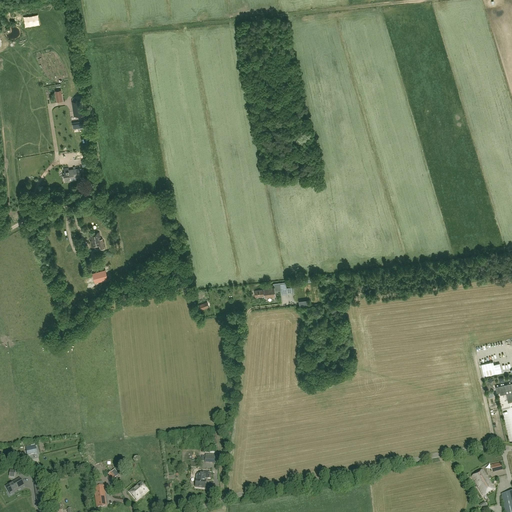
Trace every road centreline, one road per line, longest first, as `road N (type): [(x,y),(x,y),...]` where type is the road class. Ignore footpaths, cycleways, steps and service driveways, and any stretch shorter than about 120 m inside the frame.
road 1 (track): [(83,36),(418,0)]
road 2 (unclassified): [(511,448),(369,468),(189,511)]
